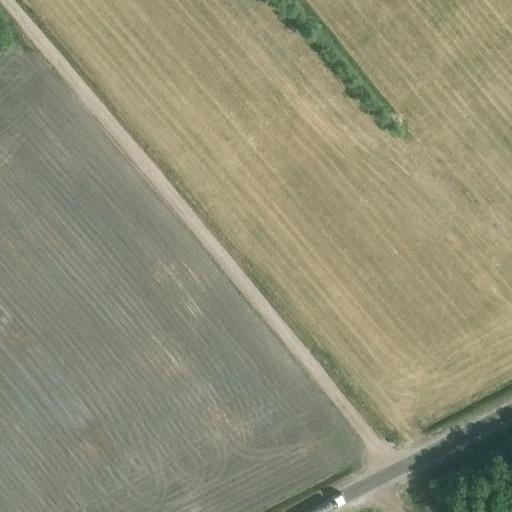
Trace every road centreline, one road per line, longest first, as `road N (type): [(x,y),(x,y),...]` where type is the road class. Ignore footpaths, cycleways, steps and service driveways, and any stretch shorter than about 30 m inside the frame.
road 1 (track): [(396,470),(0,3)]
road 2 (unclassified): [(314,511),(511,409)]
